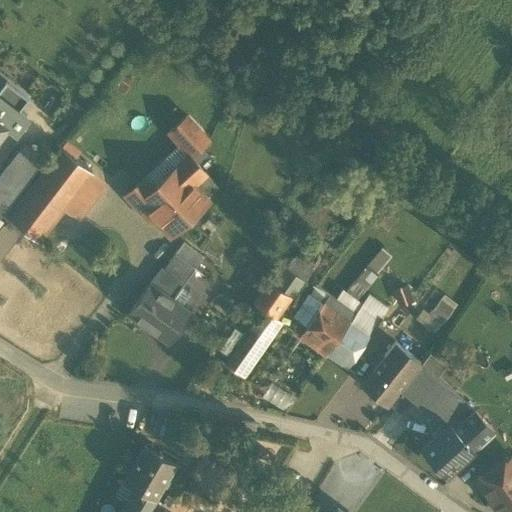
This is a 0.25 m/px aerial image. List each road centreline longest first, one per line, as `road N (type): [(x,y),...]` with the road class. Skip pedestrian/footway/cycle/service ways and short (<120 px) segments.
road 1 (residential): [(0,351),(55,385),(359,441),(453,511)]
road 2 (track): [(511,227),(196,0)]
